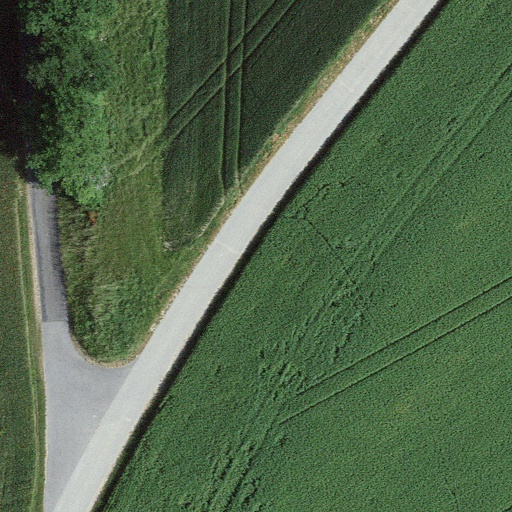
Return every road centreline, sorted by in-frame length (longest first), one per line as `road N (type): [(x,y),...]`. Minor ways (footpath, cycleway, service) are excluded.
road 1 (track): [(72,511),(196,291),(256,203),(420,0)]
road 2 (track): [(87,479),(53,324),(30,0)]
